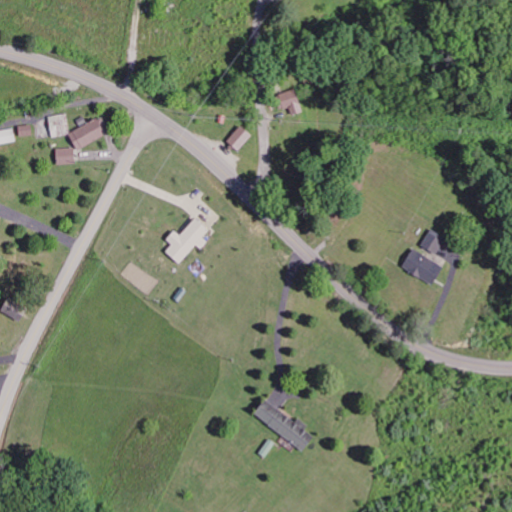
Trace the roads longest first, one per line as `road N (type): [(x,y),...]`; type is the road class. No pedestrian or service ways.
road 1 (tertiary): [(0,425),(37,334),(154,116)]
road 2 (secondary): [(511,367),(422,346),(375,315),(259,205)]
road 3 (secondary): [(259,205),(141,108),(81,77),(0,51)]
road 4 (residential): [(259,205),(266,157),(256,45),(264,0)]
road 5 (residential): [(308,252),(227,369)]
